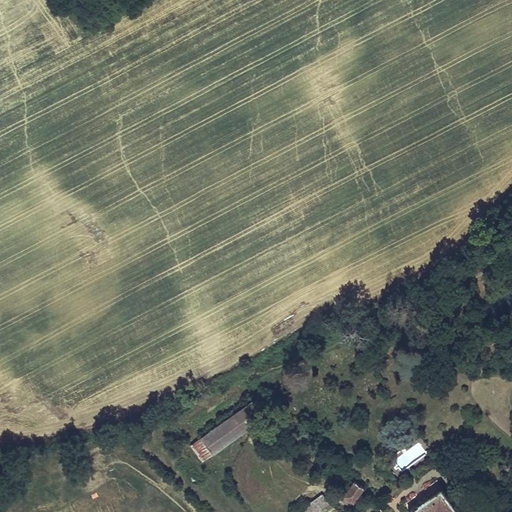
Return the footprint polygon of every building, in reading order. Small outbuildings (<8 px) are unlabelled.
[(253,400),(191,445),(203,461),(266,415),(253,400)] [(489,479),(476,489),(481,496),(494,486),(489,479)] [(365,488),(354,480),(344,502),(345,502),(344,506),(354,509),(355,505),(357,505),(365,488)] [(462,511),(442,487),(409,511),(408,511),(462,511)] [(323,495),(298,511),(317,511),(329,503),(323,495)]
